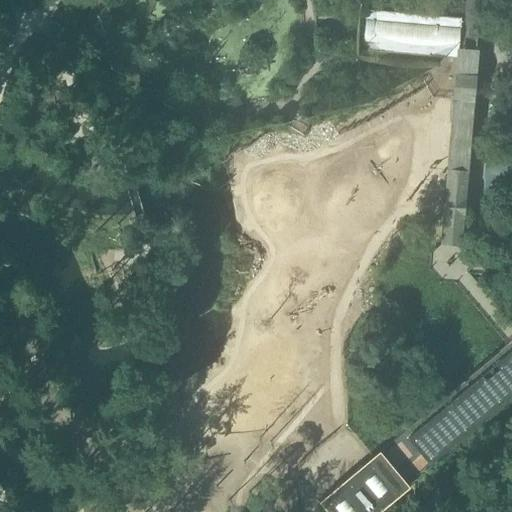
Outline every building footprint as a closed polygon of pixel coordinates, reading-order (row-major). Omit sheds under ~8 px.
[(458,58),(455,88),(472,88),(479,0),(462,0),(461,18),(458,58)] [(366,9),(363,50),(390,52),(399,53),(458,58),(461,18),(442,16),(366,9)] [(137,83),(137,75),(137,74),(132,69),(128,73),(128,76),(127,82),(135,88),(137,84),(137,83)] [(491,130),(507,131),(511,130),(511,105),(492,105),(491,130)] [(486,144),(484,195),(506,196),(507,144),(486,144)] [(511,338),(507,343),(450,390),(406,428),(318,501),(327,511),(378,511),(402,491),(484,423),(511,398),(511,338)]
